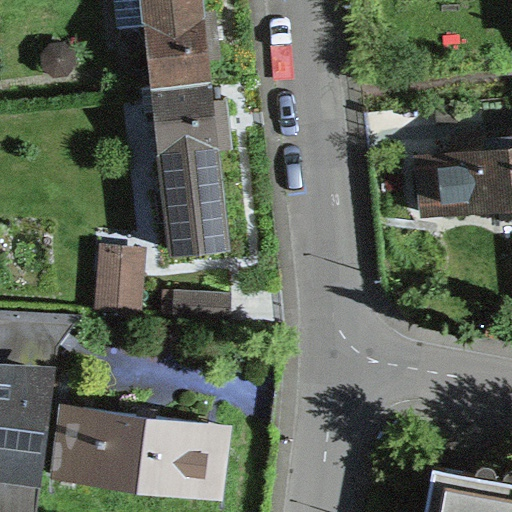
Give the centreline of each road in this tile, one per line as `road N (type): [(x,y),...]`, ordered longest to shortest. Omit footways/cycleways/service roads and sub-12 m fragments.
road 1 (residential): [(297,0),(332,352)]
road 2 (residential): [(511,385),(332,352)]
road 3 (residential): [(332,352),(312,511)]
